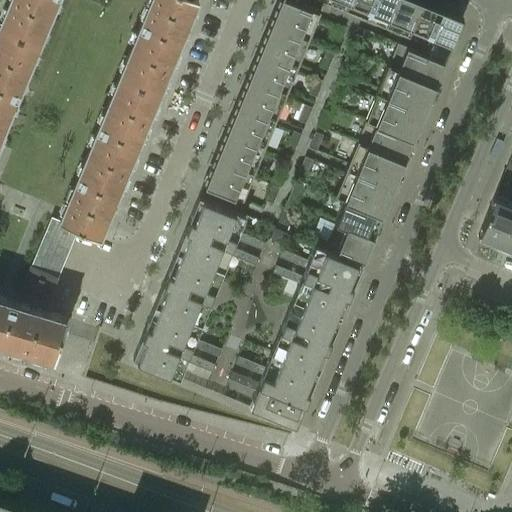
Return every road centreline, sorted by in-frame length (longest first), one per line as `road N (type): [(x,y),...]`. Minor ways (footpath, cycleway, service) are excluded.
road 1 (residential): [(500,0),(304,476)]
road 2 (residential): [(67,265),(119,281),(130,273),(244,0)]
road 3 (residential): [(304,476),(0,378)]
road 4 (residential): [(342,488),(442,249)]
road 5 (tertiary): [(208,511),(0,435)]
road 6 (residential): [(442,249),(511,86)]
road 7 (tertiary): [(0,459),(144,511)]
